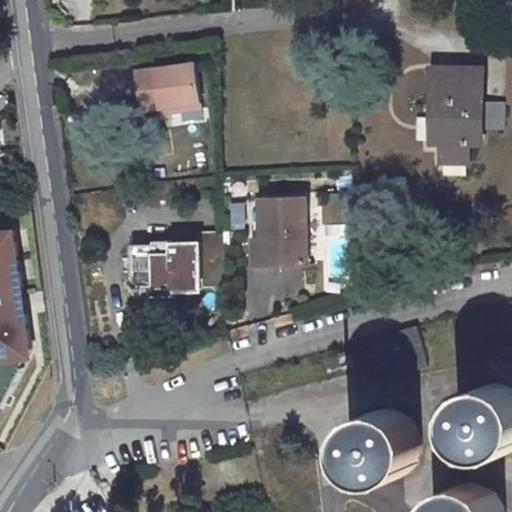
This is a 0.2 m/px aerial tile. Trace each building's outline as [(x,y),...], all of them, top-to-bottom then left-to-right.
[(148,111),(169,108),(205,103),(201,64),(143,71),(148,111)] [(482,73),(439,73),(438,118),(445,118),(444,160),(469,161),(469,141),(481,141),(481,128),(481,103),(482,73)] [(205,103),(169,108),(169,115),(206,110),(205,103)] [(504,128),(504,103),(481,103),(481,128),(504,128)] [(264,198),(264,241),(267,241),(267,264),(308,265),(309,199),(264,198)] [(231,202),(233,222),(248,221),(246,201),(231,202)] [(15,232),(0,233),(0,407),(1,408),(30,350),(15,232)] [(176,291),(202,290),(202,288),(225,287),(224,232),(199,233),(199,236),(176,237),(172,241),(155,242),(155,245),(133,245),(134,276),(131,277),(131,285),(136,291),(143,290),(143,296),(175,295),(176,291)] [(257,241),(258,265),(267,264),(267,241),(264,241),(257,241)] [(386,373),(421,363),(411,328),(366,340),(372,362),(377,361),(378,367),(384,365),(386,373)] [(511,391),(469,387),(463,454),(511,458),(511,391)] [(425,415),(353,419),(356,486),(429,482),(425,415)] [(436,493),(438,511),(508,511),(505,485),(436,493)]
